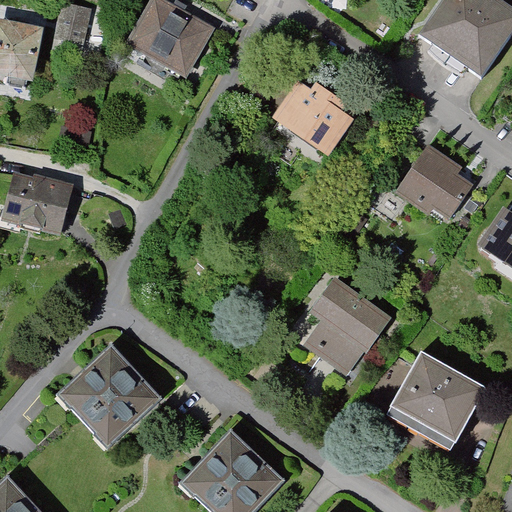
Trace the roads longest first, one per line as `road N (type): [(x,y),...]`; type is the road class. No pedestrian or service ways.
road 1 (residential): [(110,297),(334,472),(398,511)]
road 2 (residential): [(278,0),(110,297)]
road 3 (residential): [(511,158),(283,0)]
road 4 (residential): [(110,297),(0,430)]
